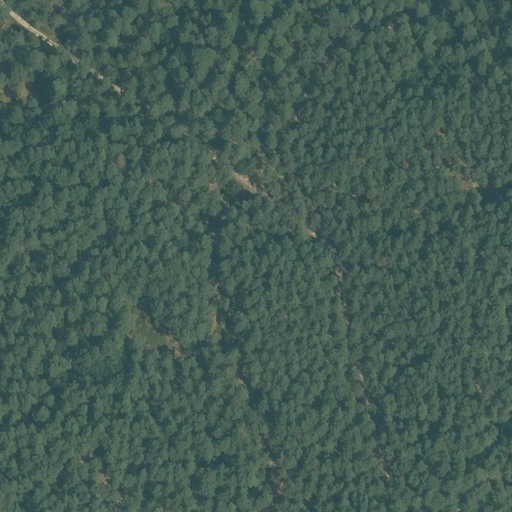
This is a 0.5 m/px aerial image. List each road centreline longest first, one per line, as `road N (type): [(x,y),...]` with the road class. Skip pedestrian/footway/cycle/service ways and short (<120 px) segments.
road 1 (track): [(395,511),(365,429),(337,265),(328,248),(251,185)]
road 2 (track): [(272,511),(277,480),(267,441),(243,395),(212,281),(211,247),(251,185)]
road 3 (track): [(219,318),(135,464),(117,511)]
road 4 (track): [(310,232),(394,214),(509,229)]
